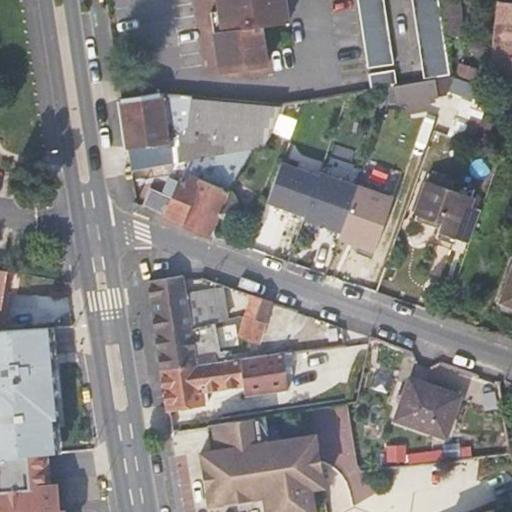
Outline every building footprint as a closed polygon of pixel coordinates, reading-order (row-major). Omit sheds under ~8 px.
[(205,0),(206,12),(208,32),(201,32),(205,75),(253,71),(250,31),(250,30),(276,27),(274,0),(205,0)] [(388,0),(361,0),(372,72),(399,67),(394,37),(388,0)] [(415,0),(429,81),(454,77),(442,0),(415,0)] [(506,25),(504,58),(511,57),(511,5),(499,4),(496,23),(506,25)] [(400,74),(374,77),(375,88),(401,84),(400,74)] [(473,96),(478,85),(454,77),(429,81),(395,87),(389,103),(397,102),(398,105),(411,103),(413,111),(429,107),(428,99),(448,94),(450,88),(473,96)] [(129,148),(171,142),(164,97),(122,102),(125,125),(129,148)] [(174,142),(175,164),(191,161),(253,150),(267,147),(268,146),(281,107),(164,97),(171,142),(174,142)] [(310,112),(309,102),(281,107),(268,146),(277,150),(290,115),(310,112)] [(472,115),(463,140),(472,144),(478,129),(481,119),(472,115)] [(491,120),(482,117),(481,119),(478,129),(486,133),(491,120)] [(486,133),(478,129),(472,144),(490,150),(495,136),(486,133)] [(174,142),(171,142),(129,148),(132,172),(175,164),(174,142)] [(152,190),(145,206),(146,206),(183,223),(202,179),(228,189),(253,150),(191,161),(181,184),(173,181),(172,182),(170,182),(163,195),(152,190)] [(283,163),(268,202),(306,215),(320,177),(283,163)] [(439,232),(469,243),(475,227),(481,209),(473,206),(476,198),(453,190),(456,182),(432,174),(418,214),(442,223),(439,232)] [(306,215),(304,220),(342,234),(351,209),(358,189),(320,175),(320,177),(306,215)] [(233,192),(228,189),(202,179),(183,223),(203,233),(218,238),(219,238),(229,212),(232,211),(236,207),(236,204),(237,201),(236,197),(233,192)] [(384,220),(351,209),(342,234),(335,255),(348,260),(367,267),(384,220)] [(348,260),(335,255),(327,276),(341,281),(348,260)] [(0,328),(9,271),(0,269),(0,328)] [(511,275),(503,302),(511,304),(511,275)] [(192,330),(187,293),(184,276),(149,281),(154,312),(158,336),(192,330)] [(224,286),(187,293),(192,330),(230,320),(224,286)] [(253,296),(247,316),(267,323),(274,303),(253,296)] [(260,343),(267,323),(247,316),(240,335),(260,343)] [(197,357),(192,330),(158,336),(160,355),(163,371),(236,361),(236,350),(197,357)] [(246,394),(288,387),(284,354),(236,361),(163,371),(166,389),(169,408),(205,403),(204,390),(246,384),(246,394)] [(484,391),(489,378),(464,369),(463,369),(460,378),(470,380),(469,385),(484,391)] [(410,379),(396,420),(446,437),(460,396),(410,379)] [(269,440),(266,416),(210,425),(211,426),(205,427),(206,433),(209,449),(198,451),(207,507),(263,498),(264,511),(316,511),(313,490),(325,488),(314,434),(269,440)] [(50,487),(46,454),(42,455),(44,487),(50,487)] [(60,511),(57,486),(50,487),(44,487),(42,455),(41,455),(0,458),(0,511),(60,511)]
